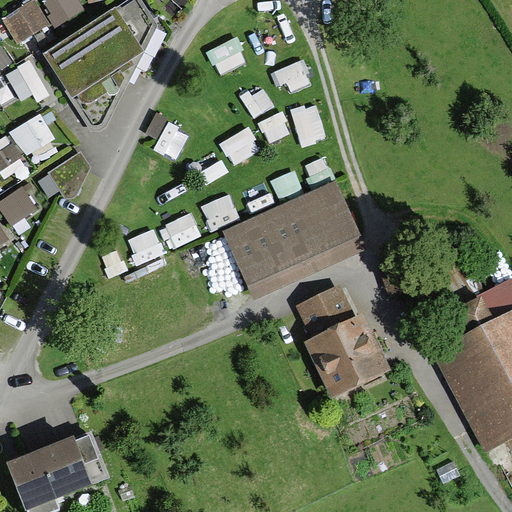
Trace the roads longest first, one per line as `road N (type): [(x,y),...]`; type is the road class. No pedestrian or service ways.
road 1 (unclassified): [(476,469),(368,294),(347,278),(321,278),(237,324),(0,415)]
road 2 (unclassified): [(209,0),(182,34),(0,407)]
road 3 (track): [(347,278),(366,254),(369,211),(305,0)]
